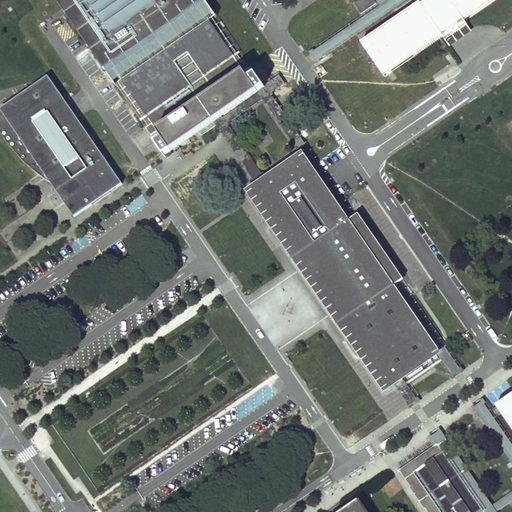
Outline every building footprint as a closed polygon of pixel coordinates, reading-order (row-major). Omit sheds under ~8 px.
[(215,121),(221,117),(258,92),(264,88),(255,75),(248,79),(194,0),(66,0),(152,124),(146,128),(164,156),(215,121)] [(361,14),(377,5),(374,0),(359,0),(354,3),(361,14)] [(429,0),(363,45),(383,75),(441,36),(449,48),(472,33),(463,20),(492,0),(429,0)] [(48,177),(74,214),(122,180),(48,75),(0,108),(0,129),(9,143),(16,152),(24,160),(32,166),(40,173),(47,178),(48,177)] [(215,121),(259,186),(266,181),(227,124),(263,100),(302,157),(347,223),(355,217),(271,94),(285,85),(280,77),(264,88),(258,92),(259,95),(223,119),(221,117),(215,121)] [(347,223),(302,157),(266,181),(259,186),(258,187),(320,277),(366,344),(387,375),(393,371),(396,377),(399,375),(401,378),(403,376),(430,358),(429,357),(436,352),(410,314),(392,287),(400,282),(355,217),(347,223)] [(320,277),(258,187),(248,194),(382,391),(393,383),(401,378),(399,375),(396,377),(393,371),(387,375),(366,344),(320,277)] [(410,314),(436,352),(452,375),(460,370),(400,282),(392,287),(410,314)] [(401,378),(393,383),(409,406),(419,400),(403,376),(401,378)] [(511,395),(498,404),(503,411),(511,405),(511,395)] [(496,511),(511,501),(511,446),(483,404),(479,406),(475,409),(490,431),(511,462),(511,480),(511,481),(511,491),(491,507),(455,455),(440,433),(437,435),(432,438),(438,445),(447,460),(483,511),(496,511)] [(511,405),(503,411),(511,424),(511,405)] [(438,445),(400,471),(427,511),(483,511),(447,460),(438,445)] [(366,511),(359,501),(342,511),(366,511)]
